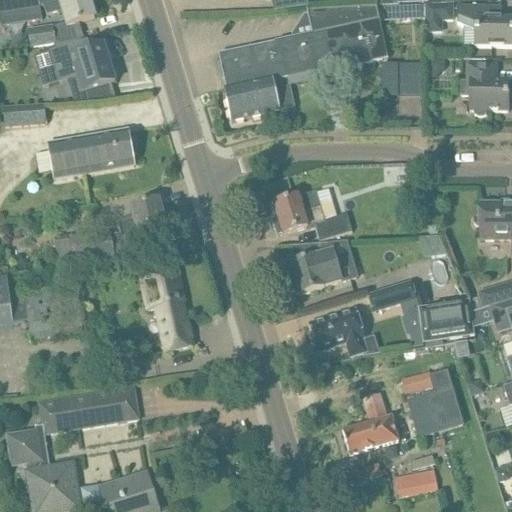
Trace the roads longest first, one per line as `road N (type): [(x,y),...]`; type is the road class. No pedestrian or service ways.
road 1 (tertiary): [(305,511),(201,177)]
road 2 (residential): [(201,177),(320,153),(407,152),(440,171),(511,171)]
road 3 (tertiary): [(201,177),(147,0)]
